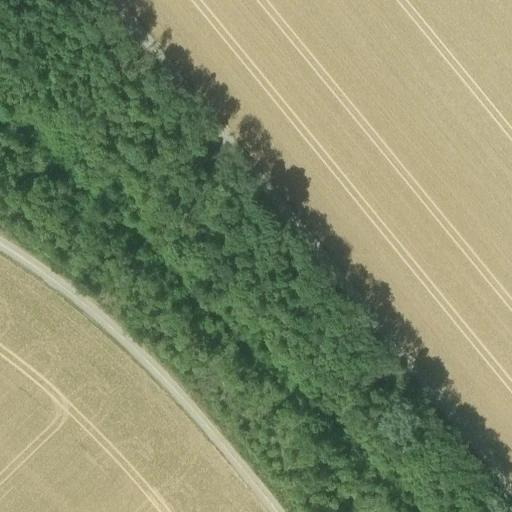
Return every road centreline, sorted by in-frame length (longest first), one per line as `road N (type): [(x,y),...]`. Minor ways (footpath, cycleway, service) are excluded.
road 1 (track): [(511,487),(111,0)]
road 2 (track): [(0,246),(56,282),(159,372),(280,511)]
